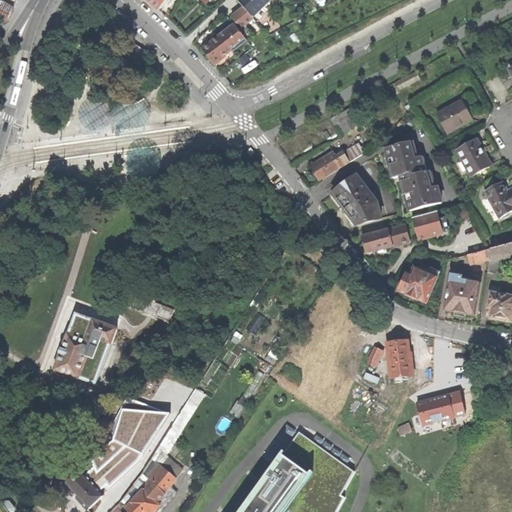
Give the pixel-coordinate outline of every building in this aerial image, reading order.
[(147,0),(159,10),(168,0),(147,0)] [(239,0),(238,2),(243,8),(253,18),(271,1),(270,0),(239,0)] [(0,18),(3,21),(7,23),(13,9),(0,1),(0,18)] [(253,18),(243,8),(232,17),(240,28),(238,30),(234,25),(202,50),(207,56),(214,65),(252,37),(244,26),(253,19),(253,18)] [(397,83),(401,90),(419,81),(415,74),(397,83)] [(436,115),(447,133),(460,126),(472,119),(461,101),(436,115)] [(110,126),(115,134),(122,138),(131,138),(139,135),(144,128),(146,119),(143,111),(137,105),(128,102),(120,104),(113,109),(110,117),(110,126)] [(76,126),(80,134),(88,139),(96,139),(104,135),(109,127),(109,118),(105,111),(98,106),(89,106),(81,110),(76,117),(76,126)] [(331,118),(342,138),(357,129),(347,110),(331,118)] [(456,151),(470,177),(490,166),(483,153),(476,140),(456,151)] [(407,202),(410,211),(441,203),(437,187),(432,188),(429,173),(424,174),(420,158),(416,159),(412,143),(386,150),(388,159),(389,159),(391,166),(390,166),(393,179),(401,177),(403,185),(406,195),(407,195),(409,202),(407,202)] [(334,153),(312,167),(315,173),(320,180),(365,153),(361,147),(354,152),(352,149),(337,158),(334,153)] [(130,166),(132,173),(139,179),(147,180),(154,178),(160,172),(161,163),(159,157),(159,156),(153,150),(144,149),(137,151),(131,158),(130,161),(130,166)] [(355,219),(357,225),(381,219),(377,203),(367,190),(365,192),(361,186),(363,185),(357,177),(333,195),(340,204),(347,214),(351,213),(352,220),(355,219)] [(511,189),(507,192),(502,183),(485,193),(494,209),(496,208),(500,217),(499,218),(499,219),(511,211),(511,189)] [(413,218),(419,240),(443,233),(437,212),(413,218)] [(364,246),(366,254),(409,242),(405,226),(362,237),(364,246)] [(281,243),(286,246),(293,235),(291,234),(287,232),(281,243)] [(511,243),(491,249),(489,260),(487,273),(496,274),(498,259),(511,257),(511,243)] [(471,265),(489,260),(491,249),(468,255),(471,265)] [(411,275),(407,273),(399,292),(407,295),(406,296),(412,298),(417,300),(417,299),(426,303),(437,277),(439,272),(430,268),(428,273),(414,268),(411,275)] [(454,312),(454,316),(459,317),(465,318),(466,314),(475,316),(480,284),(461,281),(461,277),(451,275),(445,311),(454,312)] [(511,322),(511,316),(511,295),(499,293),(500,289),(491,287),(487,308),(491,308),(490,318),(500,320),(511,322)] [(144,308),(163,315),(165,309),(147,302),(144,308)] [(135,334),(149,339),(149,338),(162,342),(166,330),(158,328),(161,319),(138,311),(135,319),(127,316),(123,328),(136,333),(135,334)] [(118,329),(93,320),(85,341),(68,334),(54,371),(79,380),(91,347),(109,354),(118,329)] [(387,343),(389,360),(409,357),(407,341),(397,342),(387,343)] [(374,349),(371,355),(376,358),(380,351),(374,349)] [(389,360),(391,376),(392,381),(405,380),(404,375),(411,374),(409,357),(389,360)] [(451,365),(452,372),(464,370),(463,364),(451,365)] [(462,415),(457,393),(433,400),(438,422),(462,415)] [(84,474),(99,491),(107,484),(110,487),(140,461),(171,414),(131,399),(116,423),(115,437),(84,474)] [(438,422),(433,400),(417,404),(420,415),(412,418),(414,428),(423,426),(438,422)] [(400,433),(411,432),(410,424),(399,425),(400,433)] [(167,441),(175,446),(182,436),(174,431),(167,441)] [(337,511),(345,498),(341,496),(355,472),(300,432),(278,462),(275,460),(247,492),(240,502),(234,511),(337,511)] [(326,446),(346,464),(351,459),(330,441),(326,446)] [(145,471),(143,474),(122,502),(126,505),(128,507),(126,509),(129,511),(155,511),(161,506),(157,503),(165,494),(164,493),(176,479),(186,467),(160,446),(152,459),(145,471)] [(73,495),(88,511),(104,496),(99,491),(84,474),(78,467),(62,482),(73,495)]
